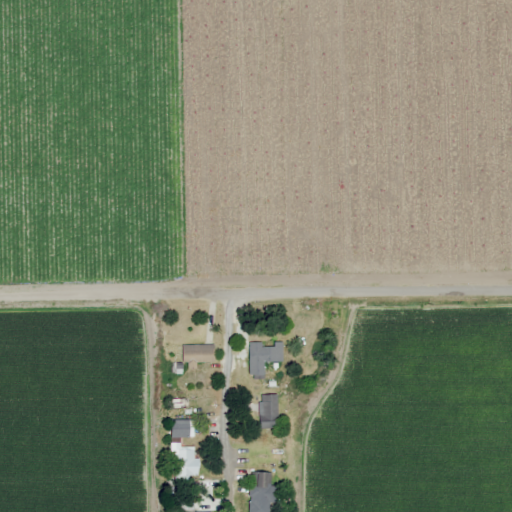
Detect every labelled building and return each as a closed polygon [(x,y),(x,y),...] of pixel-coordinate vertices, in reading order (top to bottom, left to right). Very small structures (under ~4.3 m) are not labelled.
[(248,342),(248,378),(264,378),(264,361),(282,361),(282,342),(248,342)] [(181,363),(213,363),(213,348),(181,348),(181,363)] [(276,416),(276,394),(261,394),(261,416),(276,416)] [(196,449),(173,449),(173,481),(196,481),(196,449)] [(269,472),(255,472),(255,493),(269,493),(269,472)] [(205,511),(191,511),(191,499),(177,499),(177,511),(205,511)]
